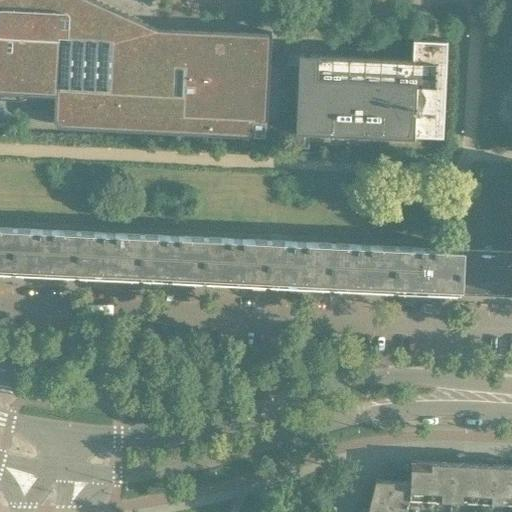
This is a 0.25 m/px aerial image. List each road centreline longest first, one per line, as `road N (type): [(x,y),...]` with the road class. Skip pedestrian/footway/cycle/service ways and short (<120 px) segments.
road 1 (residential): [(0,303),(511,326)]
road 2 (tertiary): [(511,384),(383,377),(186,431),(73,433)]
road 3 (tertiary): [(81,471),(162,469),(368,414),(511,409)]
